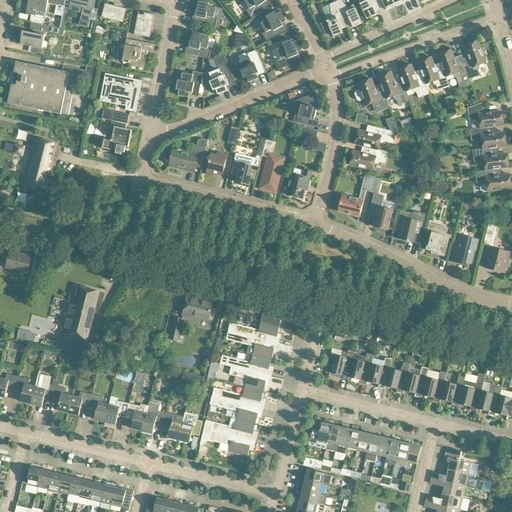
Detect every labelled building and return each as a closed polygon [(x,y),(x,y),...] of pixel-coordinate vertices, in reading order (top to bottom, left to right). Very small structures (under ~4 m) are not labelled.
[(29,0),(26,14),(31,15),(30,22),(32,22),(44,24),(48,3),(64,7),(65,0),(28,0),(29,0)] [(65,0),(64,7),(63,11),(69,12),(69,10),(82,14),(79,25),(88,28),(90,19),(96,21),(98,9),(94,8),(93,8),(94,6),(90,5),(91,0),(90,0),(65,0)] [(272,5),(268,0),(267,0),(266,1),(265,0),(244,0),(249,8),(246,10),(252,19),(273,5),(272,4),(272,5)] [(348,7),(341,0),(338,0),(338,1),(335,2),(346,25),(351,23),(353,27),(362,23),(354,4),(348,7)] [(379,8),(375,0),(358,0),(367,19),(376,14),(374,10),(379,8)] [(386,10),(395,6),(392,0),(375,0),(379,8),(384,6),(386,10)] [(209,3),(199,1),(198,2),(200,2),(199,4),(193,3),(191,13),(196,14),(195,17),(193,17),(192,23),(191,22),(191,23),(215,28),(217,18),(214,17),(216,7),(208,6),(208,4),(209,4),(209,3)] [(341,28),(346,25),(335,2),(329,4),(331,15),(325,18),(327,23),(322,25),(321,24),(320,24),(325,35),(331,32),(333,36),(343,32),(341,28)] [(114,4),(114,6),(105,4),(102,17),(123,23),(126,9),(118,7),(119,5),(114,4)] [(144,12),(139,12),(138,11),(134,35),(150,38),(151,36),(153,37),(153,36),(152,36),(153,32),(154,32),(152,32),(155,15),(144,12)] [(276,12),(275,12),(266,17),(266,18),(267,17),(268,19),(261,23),(266,32),(263,34),(268,43),(289,30),(288,30),(285,25),(283,26),(282,23),(286,21),(281,12),(276,15),(275,13),(276,12)] [(44,24),(32,22),(31,24),(30,29),(33,30),(33,33),(23,31),(20,44),(42,49),(45,32),(63,36),(65,29),(60,28),(44,24)] [(97,26),(96,33),(104,35),(105,28),(97,26)] [(193,33),(193,35),(187,34),(185,44),(190,45),(189,48),(187,48),(186,54),(185,53),(185,54),(209,59),(211,49),(208,48),(210,38),(201,37),(202,35),(203,35),(203,34),(192,32),(192,33),(193,33)] [(240,33),(239,48),(252,43),(245,34),(240,33)] [(143,48),(144,42),(127,39),(124,50),(119,49),(117,60),(122,61),(122,62),(129,63),(129,66),(144,69),(148,49),(143,48)] [(303,60),(300,54),(299,55),(297,52),(302,50),(298,40),(292,43),(291,41),(293,40),(292,40),(282,44),(283,44),(284,44),(285,46),(276,49),(280,59),(277,60),(281,69),(304,60),(303,59),(303,60)] [(469,80),(480,76),(478,71),(480,68),(479,65),(486,63),(478,40),(464,45),(471,63),(464,65),(469,80)] [(258,78),(256,74),(259,73),(259,75),(265,72),(265,73),(266,73),(257,50),(247,54),(249,57),(239,61),(242,69),(241,70),(240,69),(244,79),(244,77),(246,77),(248,83),(258,78)] [(451,50),(438,55),(440,62),(444,72),(446,77),(453,75),(454,77),(457,78),(460,88),(471,84),(469,80),(464,65),(457,67),(454,58),(451,50)] [(236,85),(223,54),(214,57),(219,69),(209,73),(212,81),(211,82),(210,81),(214,91),(214,90),(216,89),(218,95),(228,91),(226,86),(229,85),(229,87),(235,85),(236,85)] [(446,77),(444,72),(438,75),(431,57),(418,62),(424,79),(426,84),(433,82),(434,84),(437,86),(439,91),(449,87),(446,77)] [(13,72),(11,80),(12,80),(11,80),(13,80),(12,85),(12,84),(8,103),(61,114),(61,113),(68,115),(72,97),(65,95),(69,73),(77,74),(78,69),(63,66),(62,71),(16,62),(14,72),(13,72)] [(404,87),(406,91),(413,89),(414,92),(417,93),(419,98),(430,94),(426,84),(424,79),(418,82),(411,65),(398,69),(404,87)] [(80,75),(96,78),(98,68),(87,66),(86,71),(81,70),(80,75)] [(198,97),(203,73),(193,71),(192,75),(182,73),(181,81),(179,81),(179,80),(178,80),(176,90),(177,90),(177,89),(179,89),(178,96),(189,98),(190,93),(192,93),(192,95),(198,97)] [(406,92),(406,91),(404,87),(398,89),(391,72),(378,77),(384,94),(385,94),(386,99),(393,96),(394,99),(397,100),(399,105),(410,101),(406,92)] [(105,73),(100,101),(126,106),(125,110),(135,112),(142,81),(105,73)] [(377,107),(379,112),(390,108),(386,99),(385,94),(384,94),(378,96),(371,79),(358,84),(360,90),(356,92),(355,94),(358,100),(360,101),(364,100),(366,106),(373,103),(374,106),(377,107)] [(294,91),(288,94),(290,99),(296,97),(294,91)] [(292,104),(292,105),(292,106),(293,106),(293,107),(294,107),(297,108),(294,122),(319,128),(319,120),(314,119),(316,110),(318,110),(318,111),(319,111),(316,93),(294,102),(293,102),(293,103),(292,103),(292,104)] [(481,93),(477,95),(479,101),(486,99),(484,94),(481,93)] [(484,114),(482,103),(467,108),(469,120),(474,119),(476,121),(479,121),(480,128),(485,127),(485,128),(504,125),(502,111),(484,114)] [(104,139),(102,148),(116,151),(115,154),(121,155),(122,152),(125,153),(126,147),(128,147),(132,130),(126,129),(127,124),(128,124),(130,115),(126,114),(104,110),(102,119),(112,121),(111,127),(114,127),(112,140),(110,139),(109,140),(104,139)] [(389,131),(397,133),(391,117),(385,119),(389,131)] [(316,139),(318,131),(299,126),(297,135),(316,139)] [(228,143),(236,145),(240,129),(232,127),(228,143)] [(485,127),(480,128),(470,130),(471,141),(477,141),(479,142),(482,142),(483,149),(488,149),(506,147),(505,132),(486,135),(485,128),(485,127)] [(378,150),(380,143),(382,143),(385,142),(394,144),(397,133),(389,131),(378,128),(376,135),(358,130),(355,144),(373,149),(378,150)] [(10,135),(9,141),(17,143),(18,137),(10,135)] [(57,144),(37,139),(26,183),(46,189),(57,144)] [(186,152),(181,150),(178,149),(178,150),(173,149),(169,165),(183,169),(183,168),(194,170),(193,171),(194,172),(196,166),(201,167),(208,140),(202,139),(198,140),(195,153),(187,151),(186,152)] [(265,145),(265,147),(271,148),(273,141),(266,140),(265,145)] [(309,148),(325,152),(327,144),(311,140),(309,148)] [(236,154),(231,175),(237,176),(235,182),(249,185),(250,180),(254,181),(257,167),(259,168),(262,156),(265,147),(265,145),(260,144),(256,156),(255,158),(236,154)] [(373,149),(371,155),(353,151),(350,165),(373,170),(374,163),(377,164),(380,162),(385,164),(388,152),(378,150),(373,149)] [(488,149),(483,149),(473,151),(474,162),(479,161),(482,163),(485,163),(485,170),(491,170),(509,168),(507,153),(489,156),(488,149)] [(218,153),(217,155),(211,154),(207,171),(218,174),(219,171),(223,172),(227,155),(218,153)] [(276,156),(269,154),(260,188),(276,192),(283,163),(275,161),(276,156)] [(485,170),(475,172),(477,183),(482,182),(484,184),(482,184),(480,186),(480,190),(484,191),(488,191),(488,192),(511,189),(510,174),(502,176),(491,177),(491,170),(485,170)] [(306,185),(308,186),(312,172),(305,171),(303,177),(293,174),(287,195),(303,199),(305,190),(304,190),(306,185)] [(376,178),(365,175),(359,199),(342,195),(338,211),(357,216),(360,217),(364,200),(366,191),(372,192),(374,187),(376,178)] [(381,208),(384,196),(374,193),(369,212),(376,214),(373,226),(388,230),(392,211),(381,208)] [(467,211),(473,207),(469,202),(463,205),(467,211)] [(399,216),(395,232),(396,232),(396,231),(399,232),(399,233),(398,238),(397,238),(397,239),(408,241),(408,240),(413,241),(413,240),(419,242),(426,214),(417,212),(416,212),(414,212),(412,213),(411,213),(410,215),(409,219),(403,217),(399,216)] [(496,224),(488,222),(483,241),(491,243),(496,224)] [(430,233),(426,250),(438,253),(439,251),(445,253),(444,257),(445,257),(449,238),(449,237),(446,236),(448,228),(429,223),(427,232),(430,233)] [(455,240),(450,261),(463,264),(462,264),(462,262),(471,264),(470,263),(473,250),(476,250),(479,240),(460,235),(458,241),(455,240)] [(490,247),(486,263),(485,268),(493,270),(504,273),(510,252),(490,247)] [(6,267),(16,270),(28,273),(31,256),(10,251),(6,267)] [(71,295),(61,335),(86,341),(99,292),(78,286),(76,296),(71,295)] [(200,300),(201,299),(187,295),(183,315),(199,319),(200,317),(209,319),(212,303),(200,300)] [(263,314),(261,322),(279,327),(282,317),(285,318),(287,311),(228,296),(224,313),(232,315),(234,307),(263,314)] [(172,332),(180,334),(183,319),(175,317),(172,332)] [(230,323),(228,331),(279,344),(281,338),(277,337),(279,327),(261,322),(259,330),(230,323)] [(348,336),(358,338),(360,330),(350,327),(348,336)] [(365,339),(367,331),(361,330),(359,338),(365,339)] [(255,347),(253,355),(271,359),(274,349),(277,350),(279,344),(228,331),(226,339),(255,347)] [(14,350),(16,343),(9,342),(8,348),(14,350)] [(348,379),(355,350),(349,349),(348,352),(343,351),(341,357),(334,355),(333,361),(329,375),(332,375),(333,373),(342,375),(341,379),(347,380),(348,379)] [(355,350),(348,379),(351,380),(352,378),(360,380),(359,383),(366,385),(366,384),(373,355),(367,353),(366,357),(354,354),(355,351),(355,350)] [(453,353),(450,363),(456,364),(458,362),(460,354),(453,353)] [(222,355),(220,364),(231,366),(271,376),(272,370),(269,369),(270,366),(271,359),(253,355),(251,362),(222,355)] [(384,389),(392,359),(385,358),(383,367),(371,364),(374,355),(373,355),(366,384),(370,384),(370,382),(379,384),(378,388),(384,389)] [(403,394),(410,364),(404,362),(401,372),(390,369),(392,360),(392,359),(384,389),(385,389),(385,388),(388,389),(389,387),(397,389),(396,392),(403,394)] [(97,370),(99,363),(91,361),(89,368),(97,370)] [(212,362),(210,368),(217,370),(219,369),(220,364),(212,362)] [(112,372),(111,376),(115,377),(117,368),(109,366),(108,371),(112,372)] [(231,366),(229,374),(247,378),(245,387),(263,392),(265,384),(266,382),(269,383),(271,376),(231,366)] [(408,373),(403,393),(407,393),(407,391),(416,393),(415,397),(421,398),(422,397),(421,397),(426,378),(427,378),(429,369),(429,368),(422,367),(420,376),(408,373)] [(439,403),(447,373),(440,371),(438,381),(427,378),(426,378),(421,397),(422,397),(425,398),(425,396),(434,398),(433,401),(439,403)] [(184,372),(182,381),(202,386),(204,379),(195,377),(195,375),(184,372)] [(447,373),(439,403),(440,403),(440,402),(443,402),(444,400),(452,402),(451,406),(458,407),(465,377),(459,376),(456,385),(445,382),(447,373)] [(464,381),(458,407),(462,408),(463,408),(464,408),(464,407),(464,406),(465,405),(470,407),(470,410),(476,412),(477,411),(476,411),(481,391),(482,391),(484,382),(486,375),(479,373),(478,377),(476,384),(465,381),(464,381)] [(15,391),(18,377),(7,374),(5,380),(0,378),(0,396),(5,398),(7,389),(15,391)] [(35,387),(31,404),(42,407),(44,398),(52,400),(55,386),(52,385),(49,384),(50,379),(49,377),(38,374),(35,387)] [(31,404),(35,387),(28,385),(30,379),(18,377),(15,391),(23,393),(20,401),(31,404)] [(494,416),(502,386),(495,385),(491,384),(488,393),(482,391),(481,391),(476,411),(477,411),(480,411),(480,409),(489,411),(488,415),(494,416)] [(68,413),(72,396),(65,394),(67,388),(55,386),(52,400),(59,402),(57,410),(68,413)] [(506,419),(511,420),(511,396),(511,399),(500,396),(502,386),(494,416),(495,416),(495,415),(498,416),(499,414),(507,416),(506,419)] [(214,388),(212,396),(263,409),(264,402),(261,402),(263,392),(245,387),(243,395),(214,388)] [(88,409),(92,395),(80,392),(79,398),(72,396),(68,413),(79,416),(81,407),(88,409)] [(105,422),(109,405),(102,403),(104,397),(92,395),(88,409),(96,411),(94,419),(105,422)] [(239,411),(237,419),(255,424),(258,414),(261,415),(263,409),(212,396),(210,404),(239,411)] [(125,418),(129,404),(117,401),(116,407),(109,405),(105,422),(116,425),(118,416),(125,418)] [(162,427),(166,413),(160,411),(162,406),(160,404),(151,402),(149,403),(146,414),(142,431),(153,434),(155,425),(162,427)] [(142,431),(146,414),(139,412),(141,406),(129,404),(125,418),(133,420),(131,429),(142,431)] [(183,423),(179,440),(190,443),(192,434),(199,436),(203,422),(197,420),(198,415),(186,412),(183,423)] [(166,413),(162,427),(170,429),(168,438),(179,440),(183,423),(176,421),(177,415),(166,413)] [(206,420),(204,428),(255,441),(256,435),(253,434),(255,424),(237,419),(235,427),(229,426),(206,420)] [(309,442),(317,444),(318,440),(328,442),(332,425),(322,422),(321,424),(314,422),(309,442)] [(328,442),(326,449),(336,452),(342,427),(332,425),(328,442)] [(342,427),(336,452),(346,454),(347,447),(352,430),(348,429),(348,427),(343,425),(342,427)] [(204,428),(200,445),(202,445),(207,441),(208,440),(221,443),(230,446),(229,452),(247,457),(250,447),(253,447),(255,441),(204,428)] [(352,430),(347,447),(357,450),(362,432),(352,430)] [(362,432),(357,450),(367,452),(371,435),(362,432)] [(371,435),(367,452),(377,454),(381,437),(371,435)] [(381,437),(377,454),(387,457),(391,439),(381,437)] [(395,466),(397,459),(401,442),(401,440),(396,438),(395,440),(391,439),(387,457),(385,463),(395,466)] [(401,442),(397,459),(407,462),(411,444),(401,442)] [(411,444),(407,462),(405,468),(410,469),(411,463),(417,464),(421,447),(411,444)] [(450,463),(448,470),(469,475),(472,463),(460,460),(462,451),(447,448),(444,461),(450,463)] [(305,457),(304,465),(313,468),(315,460),(305,457)] [(498,462),(490,460),(488,469),(496,471),(498,462)] [(26,470),(22,483),(27,484),(38,487),(42,470),(31,467),(30,471),(26,470)] [(308,469),(305,479),(323,484),(330,486),(332,475),(308,469)] [(38,487),(48,489),(52,472),(42,470),(38,487)] [(466,486),(469,475),(448,470),(446,476),(433,472),(431,478),(466,486)] [(352,471),(351,477),(360,479),(361,479),(361,476),(362,473),(352,471)] [(52,472),(48,489),(59,492),(63,475),(52,472)] [(59,492),(69,495),(73,477),(63,475),(59,492)] [(69,495),(68,500),(78,503),(80,497),(84,480),(73,477),(69,495)] [(371,478),(370,483),(380,485),(381,479),(372,477),(371,478)] [(444,487),(442,493),(463,498),(466,486),(431,478),(430,483),(444,487)] [(303,489),(320,494),(323,484),(305,479),(303,489)] [(381,479),(380,485),(390,487),(391,483),(391,481),(381,479)] [(80,497),(90,500),(94,482),(84,480),(80,497)] [(90,500),(101,502),(105,485),(94,482),(90,500)] [(402,482),(401,486),(400,490),(410,492),(412,485),(402,482)] [(105,485),(101,502),(111,505),(115,488),(105,485)] [(111,505),(129,509),(134,491),(133,491),(133,492),(115,488),(111,505)] [(303,489),(300,499),(325,505),(327,495),(320,494),(303,489)] [(427,496),(426,501),(460,510),(463,498),(442,493),(441,499),(427,496)] [(165,511),(168,501),(151,496),(150,495),(146,511),(165,511)] [(298,509),(309,511),(323,511),(326,505),(325,505),(300,499),(298,509)] [(165,511),(176,511),(178,503),(168,501),(165,511)] [(438,510),(437,511),(459,511),(460,510),(426,501),(424,507),(438,510)] [(187,511),(189,506),(178,503),(176,511),(187,511)]
